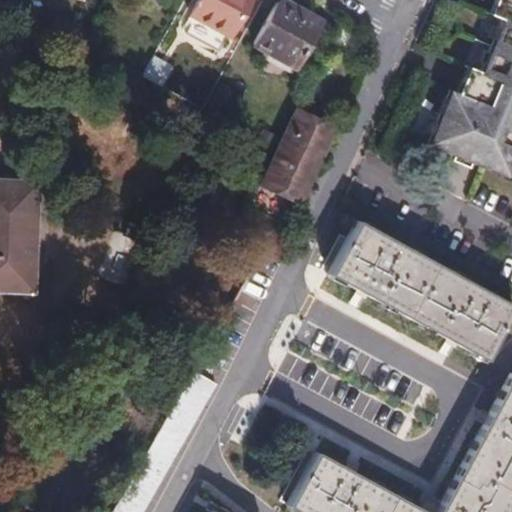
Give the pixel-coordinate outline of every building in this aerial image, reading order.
[(197,0),(190,13),(230,35),(249,0),(197,0)] [(278,0),(253,45),(294,66),(320,19),(284,0),(278,0)] [(446,88),(424,141),(465,158),(504,174),(511,154),(511,0),(497,0),(504,2),(471,82),(458,76),(456,82),(452,91),(446,88)] [(267,179),(299,194),(308,182),(330,134),(296,119),(267,179)] [(0,178),(0,288),(30,289),(36,180),(0,178)] [(242,203),(278,222),(291,201),(253,181),(242,203)] [(511,305),(356,221),(328,273),(360,290),(451,339),(483,357),(511,305)] [(140,463),(111,511),(143,511),(216,383),(193,370),(140,463)] [(302,511),(500,511),(511,491),(511,375),(509,374),(485,420),(442,498),(434,511),(424,511),(346,469),(314,452),(286,503),(302,511)]
